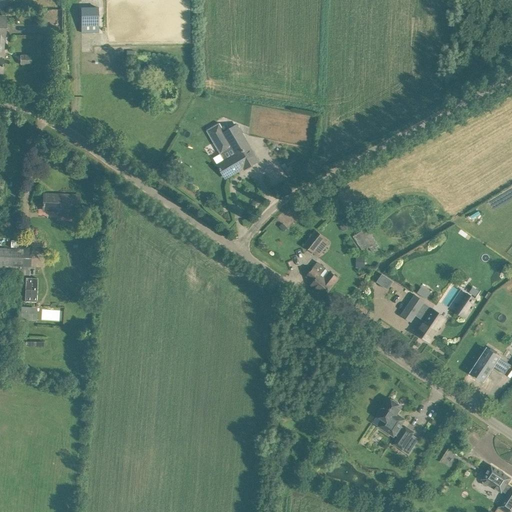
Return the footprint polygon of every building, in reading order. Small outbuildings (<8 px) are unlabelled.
[(19,0),(0,0),(0,8),(19,9),(19,0)] [(81,8),(81,33),(98,32),(97,8),(81,8)] [(20,64),(34,64),(34,54),(20,54),(20,64)] [(219,123),(215,125),(207,130),(224,161),(217,165),(225,178),(244,167),(245,169),(258,161),(253,153),(237,125),(224,132),(219,123)] [(43,204),(42,210),(59,211),(59,216),(70,216),(70,211),(78,211),(79,205),(79,195),(43,194),(43,204)] [(351,218),(345,222),(348,227),(354,223),(351,218)] [(367,228),(354,236),(363,251),(369,247),(372,252),(380,247),(367,228)] [(325,238),(316,230),(304,246),(313,253),(325,238)] [(0,248),(0,271),(29,273),(30,250),(0,248)] [(356,257),(356,268),(361,268),(365,268),(365,266),(365,257),(356,257)] [(337,278),(330,272),(325,279),(320,275),(326,269),(318,262),(307,276),(313,281),(311,285),(324,295),(332,285),(337,278)] [(381,273),(376,281),(387,289),(393,280),(381,273)] [(459,305),(455,312),(465,318),(471,310),(468,309),(475,299),(467,293),(459,305)] [(416,315),(421,307),(425,301),(415,295),(401,315),(411,322),(416,315)] [(36,320),(36,307),(21,307),(21,319),(36,320)] [(430,313),(421,307),(416,315),(424,321),(416,333),(415,333),(429,343),(430,342),(429,342),(446,318),(445,317),(445,318),(433,310),(433,309),(430,313)] [(493,366),(505,374),(511,365),(487,348),(471,372),(484,381),(493,366)] [(392,400),(389,398),(376,416),(386,422),(381,429),(394,437),(403,423),(397,418),(396,415),(402,406),(398,404),(398,402),(394,400),(392,400)] [(402,450),(409,440),(400,434),(394,444),(402,450)] [(499,506),(499,507),(500,507),(507,511),(511,511),(511,486),(511,487),(511,488),(506,485),(510,479),(511,478),(510,477),(510,478),(503,473),(499,470),(499,471),(492,466),(491,465),(490,466),(483,479),(482,478),(482,480),(483,480),(483,481),(483,482),(483,483),(484,484),(484,485),(485,485),(486,485),(487,486),(487,485),(488,485),(489,484),(501,491),(501,492),(502,492),(502,491),(504,489),(510,493),(505,502),(503,501),(500,506),(499,506)]
